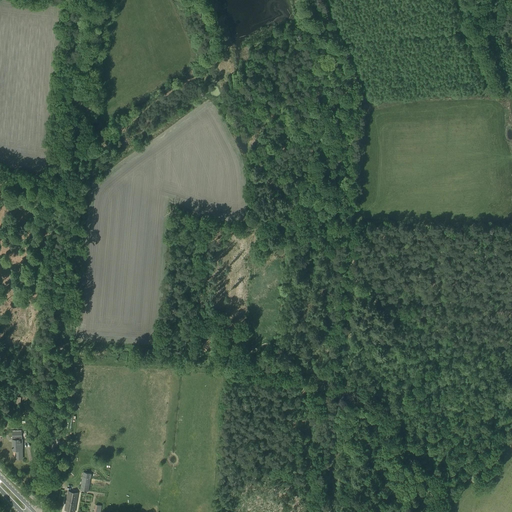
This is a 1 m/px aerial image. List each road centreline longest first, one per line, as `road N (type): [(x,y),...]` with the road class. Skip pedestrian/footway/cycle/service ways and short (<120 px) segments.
road 1 (track): [(49,467),(95,0)]
road 2 (track): [(215,71),(231,84),(271,160),(324,218),(359,230)]
road 3 (track): [(62,343),(245,355),(255,343)]
road 4 (track): [(79,153),(110,141),(165,88),(215,71),(222,53)]
